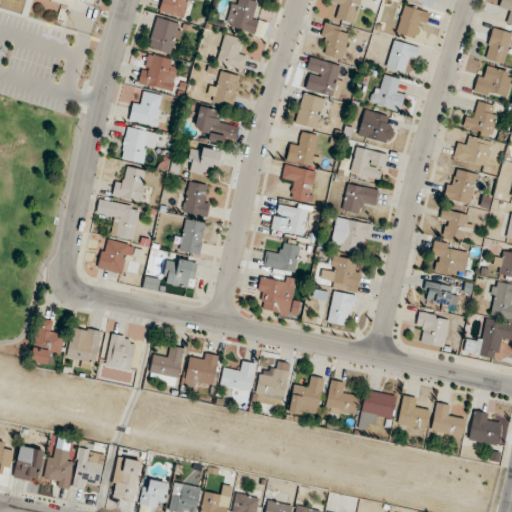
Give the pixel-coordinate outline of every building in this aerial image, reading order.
[(191,0),(162,0),(159,11),(187,18),(191,0)] [(260,3),(249,0),(235,0),(228,25),(251,32),(260,3)] [(331,0),(329,5),(339,8),(336,18),(353,23),(360,0),(331,0)] [(395,31),(417,40),(427,13),(405,5),(395,31)] [(171,54),(179,24),(156,17),(147,47),(171,54)] [(341,59),(350,30),(325,23),(319,42),(327,45),(324,54),(341,59)] [(504,63),(511,34),(511,33),(492,28),(484,58),(504,63)] [(214,62),(239,74),(248,54),(239,50),(243,41),(227,34),(214,62)] [(385,67),(403,73),(406,62),(413,64),(418,47),(393,40),(385,67)] [(139,84),(171,91),(175,71),(167,69),(170,58),(145,53),(139,84)] [(337,97),(345,67),(309,58),(301,88),(337,97)] [(510,68),(477,68),(477,96),(510,96),(510,68)] [(206,99),(231,106),(240,76),(219,71),(217,81),(212,79),(206,99)] [(398,110),(404,93),(395,90),(398,80),(379,73),(370,100),(398,110)] [(141,102),(133,100),(128,120),(155,126),(162,96),(143,91),(141,102)] [(295,122),(316,127),(323,98),(301,93),(295,122)] [(499,107),(478,101),(473,117),(466,114),(461,128),(489,137),(499,107)] [(224,143),(226,122),(217,121),(219,109),(198,107),(195,129),(205,130),(204,141),(224,143)] [(389,116),(364,110),(357,135),(389,144),(394,126),(386,124),(389,116)] [(153,132),(127,127),(120,158),(146,164),(153,132)] [(318,135),(301,132),(299,142),(290,140),(286,161),(312,166),(318,135)] [(453,157),(485,165),(491,142),(468,136),(466,145),(457,142),(453,157)] [(216,171),(221,152),(192,145),(185,174),(204,179),(207,169),(216,171)] [(379,179),(385,154),(356,147),(350,171),(379,179)] [(309,202),(315,171),(284,164),(281,179),(291,182),(288,197),(309,202)] [(117,176),(112,196),(138,203),(146,171),(128,166),(125,178),(117,176)] [(444,197),(469,204),(477,174),(452,168),(444,197)] [(207,186),(189,181),(181,211),(205,218),(210,196),(205,195),(207,186)] [(376,187),(344,187),(344,211),(362,211),(362,206),(376,206),(376,187)] [(110,235),(133,239),(139,207),(99,200),(96,215),(113,218),(110,235)] [(272,230),(303,235),(307,206),(276,201),(272,230)] [(448,222),(444,234),(465,242),(473,218),(443,208),(439,219),(448,222)] [(369,224),(336,217),(330,246),(363,253),(369,224)] [(178,250),(198,254),(205,223),(185,219),(178,250)] [(131,247),(106,238),(96,266),(122,275),(131,247)] [(463,277),(469,250),(434,241),(430,259),(438,260),(435,270),(463,277)] [(294,272),(299,246),(279,242),(278,251),(266,249),(263,266),(294,272)] [(353,267),(355,260),(333,255),(330,268),(323,267),(319,283),(355,291),(360,269),(353,267)] [(196,262),(167,257),(162,283),(192,288),(196,262)] [(288,314),(294,281),(260,276),(256,296),(264,298),(262,309),(288,314)] [(460,290),(426,280),(421,298),(454,308),(460,290)] [(347,326),(352,295),(332,292),(327,322),(347,326)] [(442,347),(449,319),(419,311),(415,330),(424,332),(422,342),(442,347)] [(463,352),(501,360),(505,340),(511,341),(511,338),(511,323),(485,318),(480,340),(466,337),(463,352)] [(63,333),(52,331),(54,322),(39,319),(31,363),(56,367),(63,333)] [(93,365),(100,331),(73,325),(66,359),(93,365)] [(128,371),(136,340),(112,333),(104,365),(128,371)] [(175,385),(182,349),(170,346),(168,356),(153,353),(148,379),(175,385)] [(217,355),(199,353),(198,361),(187,359),(183,385),(212,389),(217,355)] [(223,367),(219,384),(249,391),(255,365),(237,360),(235,370),(223,367)] [(258,375),(254,400),(282,404),(287,370),(270,368),(269,377),(258,375)] [(315,416),(323,379),(306,375),(304,386),(294,383),(288,411),(315,416)] [(358,396),(340,393),(342,382),(329,380),(324,412),(355,416),(358,396)] [(396,395),(364,389),(357,428),(367,429),(369,418),(391,422),(396,395)] [(396,423),(424,430),(428,411),(415,407),(417,399),(402,396),(396,423)] [(447,404),(436,402),(430,430),(460,436),(464,418),(445,414),(447,404)] [(468,441),(497,445),(501,416),(472,412),(468,441)] [(75,440),(52,436),(45,484),(67,487),(75,440)] [(15,446),(0,441),(0,474),(6,476),(15,446)] [(106,455),(81,448),(71,486),(84,490),(86,482),(98,484),(106,455)] [(40,480),(40,450),(28,450),(28,457),(15,457),(16,480),(40,480)] [(141,462),(118,457),(109,495),(132,500),(141,462)] [(165,508),(166,481),(142,480),(141,507),(165,508)] [(170,511),(197,511),(197,484),(171,484),(170,511)] [(226,511),(231,487),(222,485),(220,494),(204,492),(200,511),(226,511)] [(255,511),(259,498),(236,493),(230,511),(255,511)] [(264,511),(290,511),(292,506),(268,500),(264,511)]
